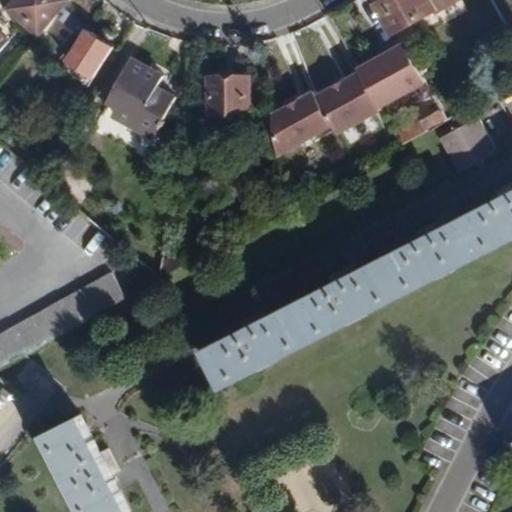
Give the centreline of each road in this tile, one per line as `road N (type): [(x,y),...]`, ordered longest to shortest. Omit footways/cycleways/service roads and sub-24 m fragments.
road 1 (residential): [(140,0),(160,15),(215,27),(277,19),(312,0)]
road 2 (residential): [(511,378),(438,511)]
road 3 (residential): [(0,211),(53,257),(0,288)]
